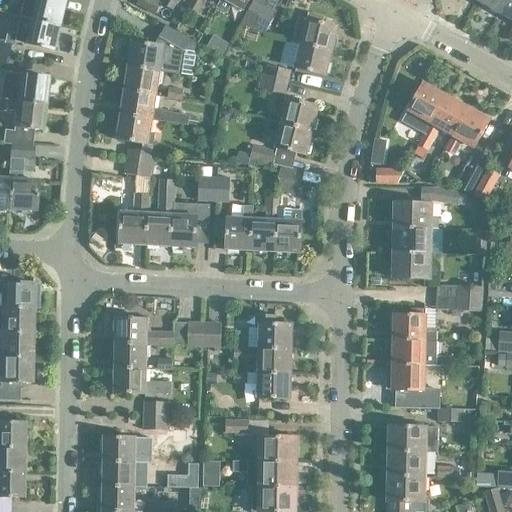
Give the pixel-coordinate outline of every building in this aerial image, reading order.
[(23,0),(19,17),(58,27),(64,0),(23,0)] [(155,16),(162,4),(153,0),(139,0),(136,6),(155,16)] [(163,0),(162,4),(174,11),(179,0),(163,0)] [(200,0),(191,0),(187,8),(197,14),(204,2),(200,0)] [(222,0),(217,9),(227,15),(233,4),(245,11),(250,0),(222,0)] [(500,15),(508,0),(480,0),(479,3),(500,15)] [(511,21),(511,0),(508,0),(500,15),(511,21)] [(253,30),(266,8),(254,1),(241,23),(253,30)] [(266,8),(253,30),(264,36),(276,14),(266,8)] [(336,28),(322,25),(324,18),(308,14),(306,21),(298,19),(292,44),(301,46),(330,54),(336,28)] [(58,27),(19,17),(16,34),(6,32),(4,42),(0,41),(0,56),(8,58),(10,45),(13,42),(25,45),(25,46),(52,53),(58,27)] [(129,67),(159,72),(181,75),(184,52),(159,38),(153,46),(133,43),(129,67)] [(330,54),(301,46),(295,70),(325,77),(330,54)] [(260,78),(288,85),(291,72),(267,66),(265,78),(260,77),(260,78)] [(125,91),(155,96),(159,72),(129,67),(125,91)] [(187,89),(203,91),(204,69),(189,68),(187,89)] [(1,100),(44,106),(48,79),(21,75),(4,73),(3,86),(1,100)] [(288,85),(260,78),(257,90),(286,96),(288,85)] [(431,124),(446,97),(424,85),(409,112),(431,124)] [(182,102),(184,91),(169,88),(167,99),(182,102)] [(122,116),(152,120),(197,127),(198,118),(167,113),(167,111),(153,109),(155,96),(125,91),(122,116)] [(453,136),(468,109),(446,97),(431,124),(414,154),(423,159),(427,151),(428,152),(441,129),(453,136)] [(282,125),(312,132),(318,107),(280,98),(277,110),(285,112),(282,125)] [(32,145),(34,131),(41,131),(44,106),(1,100),(0,100),(0,112),(15,115),(13,128),(14,128),(14,132),(5,131),(3,145),(10,145),(32,147),(32,145)] [(468,109),(453,136),(445,151),(455,157),(463,142),(475,148),(489,121),(468,109)] [(152,120),(122,116),(118,141),(153,146),(155,134),(150,133),(152,120)] [(312,132),(282,125),(270,122),(268,132),(280,135),(276,150),(277,150),(276,152),(253,146),(251,155),(241,152),(238,165),(250,165),(251,161),(281,167),(281,166),(293,169),(297,155),(306,157),(312,132)] [(372,154),(371,163),(383,165),(387,141),(375,140),(372,154)] [(32,147),(10,145),(10,159),(24,160),(34,160),(34,147),(32,147)] [(126,162),(153,166),(154,160),(154,153),(128,150),(126,162)] [(471,195),(486,168),(473,161),(458,187),(471,195)] [(151,179),(153,166),(126,162),(124,175),(138,177),(151,179)] [(303,172),(293,169),(281,166),(281,167),(277,180),(279,180),(278,193),(297,198),(303,172)] [(198,203),(213,203),(214,178),(212,178),(212,168),(201,167),(200,177),(199,177),(198,203)] [(488,169),(473,196),(485,203),(490,194),(495,197),(505,179),(488,169)] [(406,170),(377,170),(377,185),(398,185),(406,170)] [(8,181),(7,211),(36,212),(37,182),(21,181),(22,172),(9,172),(8,181)] [(229,178),(214,178),(213,203),(228,204),(229,178)] [(0,211),(7,211),(8,181),(0,180),(0,211)] [(146,245),(172,246),(174,204),(176,181),(159,181),(157,215),(149,215),(148,215),(146,245)] [(460,194),(461,193),(433,188),(421,188),(421,201),(432,202),(464,207),(466,196),(460,194)] [(277,221),(278,209),(278,195),(265,195),(264,221),(252,220),(250,250),(275,251),(277,221)] [(119,244),(146,245),(148,215),(149,215),(150,197),(137,196),(135,196),(134,214),(121,213),(119,244)] [(195,247),(196,244),(209,245),(211,206),(174,204),(172,246),(195,247)] [(394,229),(430,230),(438,230),(439,218),(430,218),(431,205),(394,204),(394,229)] [(250,250),(252,220),(253,207),(241,207),(241,220),(215,219),(214,237),(226,238),(225,249),(250,250)] [(277,221),(275,251),(299,252),(300,222),(303,222),(304,211),(278,209),(277,221)] [(393,254),(430,255),(430,230),(394,229),(393,254)] [(474,256),(486,257),(488,231),(476,230),(474,256)] [(311,271),(311,255),(234,253),(233,269),(311,271)] [(430,255),(393,254),(393,280),(429,281),(430,255)] [(0,307),(31,309),(32,283),(0,282),(0,307)] [(437,299),(483,300),(484,289),(437,286),(437,299)] [(483,300),(437,299),(436,311),(483,313),(483,300)] [(0,332),(31,334),(31,309),(0,307),(0,332)] [(393,342),(424,342),(437,343),(437,331),(433,331),(433,310),(411,310),(411,317),(394,316),(393,342)] [(259,350),(288,351),(289,325),(276,325),(277,317),(255,316),(255,330),(259,330),(259,349),(259,350)] [(230,336),(241,335),(240,319),(229,319),(230,336)] [(114,344),(145,345),(187,346),(187,349),(202,350),(204,324),(174,323),(174,332),(145,332),(146,320),(114,320),(114,344)] [(204,324),(202,350),(220,350),(221,325),(204,324)] [(0,357),(30,358),(31,334),(0,332),(0,357)] [(498,353),(511,354),(511,333),(500,333),(498,353)] [(392,367),(423,367),(424,342),(393,342),(392,367)] [(113,369),(144,370),(145,345),(114,344),(113,369)] [(258,375),(288,375),(288,351),(259,350),(259,349),(234,348),(234,359),(259,360),(258,375)] [(511,355),(495,355),(494,367),(511,368),(511,355)] [(436,367),(465,367),(465,358),(451,358),(451,356),(436,356),(436,367)] [(30,358),(0,357),(0,382),(30,383),(30,358)] [(172,359),(159,359),(159,371),(172,371),(172,359)] [(423,367),(392,367),(392,392),(405,392),(405,401),(420,401),(420,409),(477,410),(477,398),(430,397),(431,390),(423,390),(423,367)] [(144,370),(113,369),(113,394),(171,395),(172,383),(144,382),(144,370)] [(247,385),(248,374),(235,373),(234,384),(247,385)] [(217,385),(218,374),(208,374),(207,385),(217,385)] [(288,375),(258,375),(258,385),(258,399),(287,400),(288,375)] [(143,417),(169,417),(174,417),(174,403),(143,403),(143,417)] [(477,410),(420,409),(420,410),(438,410),(438,423),(474,424),(474,413),(464,413),(465,411),(477,411),(477,410)] [(169,417),(143,417),(143,431),(168,431),(169,417)] [(232,434),(248,434),(249,421),(226,421),(226,434),(232,434)] [(0,448),(21,449),(22,423),(0,423),(0,448)] [(388,452),(425,453),(438,453),(438,441),(433,441),(433,428),(425,428),(425,427),(389,426),(388,452)] [(103,462),(133,463),(133,438),(103,437),(103,462)] [(295,438),(268,438),(259,438),(259,463),(295,464),(295,438)] [(229,441),(229,450),(252,452),(253,442),(229,441)] [(0,473),(21,474),(21,449),(0,448),(0,473)] [(388,477),(424,478),(425,453),(388,452),(388,477)] [(102,487),(132,488),(133,463),(103,462),(102,487)] [(259,487),(295,488),(295,464),(259,463),(233,462),(233,473),(248,473),(248,487),(259,487)] [(168,489),(198,488),(199,465),(189,465),(189,477),(168,477),(168,489)] [(452,480),(452,467),(437,467),(437,479),(452,480)] [(511,473),(499,472),(497,489),(511,489),(511,473)] [(21,474),(0,473),(0,497),(20,498),(21,474)] [(477,487),(496,489),(496,475),(478,474),(477,487)] [(424,478),(388,477),(387,502),(386,511),(428,511),(428,499),(423,499),(424,478)] [(102,511),(132,511),(132,488),(102,487),(102,511)] [(294,511),(295,488),(259,487),(258,511),(294,511)] [(504,511),(498,489),(484,493),(489,511),(504,511)] [(164,511),(164,502),(147,502),(146,511),(164,511)]
